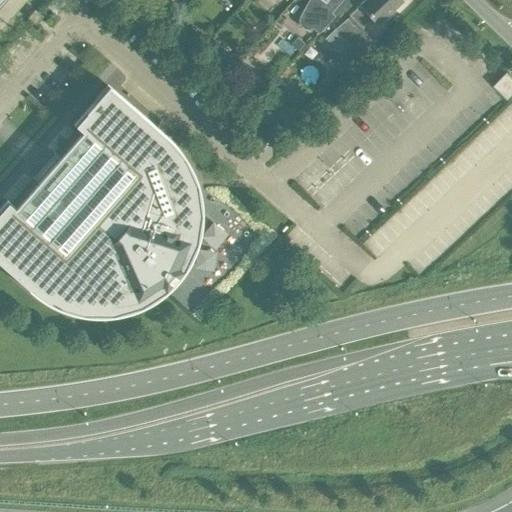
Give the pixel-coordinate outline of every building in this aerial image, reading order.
[(126,16),(107,0),(77,0),(113,31),(126,16)] [(165,0),(155,0),(149,8),(163,20),(174,7),(165,0)] [(308,0),(299,16),(299,21),(300,26),(304,29),(308,29),(312,28),(318,33),(335,16),(331,12),(341,0),(308,0)] [(336,27),(323,40),(350,67),(375,43),(361,28),(372,17),(378,24),(402,0),(363,0),(360,4),(349,15),(336,27)] [(35,24),(43,16),(35,9),(27,17),(35,24)] [(297,38),(291,45),(298,51),(303,44),(297,38)] [(243,64),(232,75),(246,89),(258,77),(243,64)] [(337,79),(331,72),(321,82),(327,89),(337,79)] [(511,77),(507,72),(495,85),(508,98),(511,93),(511,77)] [(0,206),(0,263),(30,289),(37,295),(45,300),(54,305),(62,308),(71,311),(79,313),(88,314),(97,314),(106,314),(115,313),(124,311),(132,308),(140,305),(148,301),(156,296),(163,291),(169,285),(175,278),(181,271),(185,264),(189,256),(193,248),(196,240),(198,231),(199,222),(199,214),(199,205),(198,196),(196,187),(194,179),(191,171),(187,163),(182,155),(177,148),(171,142),(165,135),(107,85),(73,124),(81,130),(58,155),(54,152),(53,153),(57,156),(36,179),(33,176),(32,177),(36,181),(14,206),(6,200),(0,206)]
